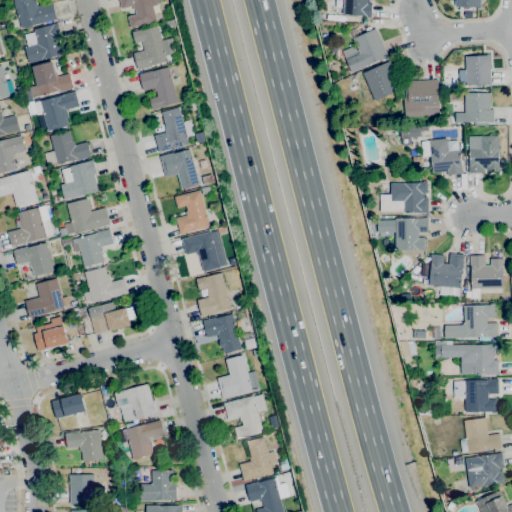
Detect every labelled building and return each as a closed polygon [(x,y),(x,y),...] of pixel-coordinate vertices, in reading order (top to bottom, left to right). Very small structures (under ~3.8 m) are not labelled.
[(21,28),(13,0),(35,0),(37,5),(52,1),(57,19),(21,28)] [(130,28),(127,16),(136,14),(134,9),(133,9),(132,6),(121,8),(119,0),(150,0),(156,21),(130,28)] [(371,18),(366,18),(366,16),(342,14),(343,0),(369,0),(369,2),(372,2),(371,18)] [(28,63),(24,48),(28,47),(25,34),(34,32),(34,30),(57,23),(61,37),(58,38),(62,54),(28,63)] [(138,70),(133,53),(144,50),(141,41),(135,43),(132,32),(141,29),(142,30),(157,26),(162,41),(172,38),(176,52),(165,55),(167,61),(151,66),(138,70)] [(351,72),(342,51),(354,46),(357,54),(359,53),(353,38),(375,28),(387,56),(351,72)] [(466,85),(466,82),(459,83),(458,70),(465,70),(465,56),(489,55),(490,84),(466,85)] [(26,102),(23,93),(30,91),(29,87),(36,85),(31,67),(52,61),(56,77),(69,73),(73,88),(58,92),(58,91),(32,98),(32,100),(26,102)] [(374,100),(363,73),(390,62),(395,72),(391,74),(398,89),(374,100)] [(332,73),(330,65),(337,63),(340,71),(332,73)] [(0,97),(0,65),(1,65),(6,81),(10,80),(14,92),(9,94),(9,95),(0,97)] [(152,109),(149,98),(156,96),(154,88),(143,90),(139,75),(168,67),(177,102),(152,109)] [(404,116),(403,98),(407,98),(407,81),(437,79),(439,115),(404,116)] [(47,131),(43,113),(37,115),(33,102),(75,91),(79,106),(66,110),(68,118),(66,119),(68,126),(47,131)] [(465,122),(455,122),(455,113),(464,113),(464,93),(490,93),(490,109),(494,109),(493,122),(465,121),(465,122)] [(158,151),(154,135),(165,132),(164,129),(165,128),(161,112),(178,108),(182,123),(189,121),(193,135),(186,137),(188,144),(158,151)] [(0,135),(0,110),(2,118),(16,115),(19,130),(0,135)] [(401,145),(400,128),(428,126),(428,130),(420,131),(421,136),(409,137),(410,144),(401,145)] [(47,165),(44,154),(54,151),(49,135),(69,129),(73,141),(74,140),(75,145),(87,142),(91,157),(76,161),(76,159),(58,164),(57,163),(47,165)] [(198,142),(196,134),(202,133),(204,140),(198,142)] [(0,173),(0,140),(21,135),(25,151),(12,154),(16,169),(0,173)] [(483,173),(468,173),(468,149),(480,149),(480,136),(497,136),(498,168),(500,168),(500,171),(488,171),(488,169),(483,169),(483,173)] [(447,175),(446,171),(432,173),(430,156),(422,157),(421,141),(446,138),(447,141),(457,140),(458,150),(459,150),(462,173),(447,175)] [(181,189),(177,173),(164,176),(159,156),(173,152),(173,153),(189,149),(198,185),(181,189)] [(413,164),(412,157),(420,156),(421,163),(413,164)] [(64,200),(60,185),(64,183),(60,170),(69,167),(69,166),(92,160),(96,174),(93,174),(97,190),(64,200)] [(15,207),(12,193),(0,196),(0,178),(29,170),(37,201),(15,207)] [(204,185),(201,177),(210,174),(213,183),(204,185)] [(404,213),(404,211),(380,211),(379,194),(390,194),(390,183),(422,183),(422,181),(427,181),(427,193),(423,193),(423,198),(427,198),(428,212),(404,213)] [(202,194),(201,188),(208,186),(210,193),(202,194)] [(179,234),(175,218),(186,215),(185,211),(187,210),(186,205),(177,207),(174,197),(200,190),(209,227),(179,234)] [(60,237),(58,229),(64,227),(63,223),(70,222),(66,204),(87,198),(90,211),(105,207),(110,225),(74,234),(74,233),(60,237)] [(11,246),(7,232),(19,229),(17,220),(19,220),(17,213),(38,207),(42,221),(49,220),(53,235),(46,236),(46,237),(11,246)] [(421,251),(421,249),(395,249),(395,232),(377,232),(377,220),(395,220),(394,218),(427,218),(428,232),(417,232),(418,238),(424,237),(424,251),(421,251)] [(86,269),(85,266),(83,267),(80,251),(74,253),(72,244),(73,244),(72,239),(95,234),(94,232),(110,229),(113,244),(101,246),(102,251),(101,251),(103,262),(95,264),(95,267),(86,269)] [(203,271),(198,255),(197,256),(196,252),(185,255),(181,239),(210,231),(220,267),(203,271)] [(65,245),(64,245),(62,245),(61,240),(70,237),(72,243),(65,245)] [(34,276),(31,267),(30,268),(28,262),(16,265),(12,250),(27,246),(27,247),(45,242),(53,271),(34,276)] [(459,295),(446,294),(447,287),(428,285),(431,259),(429,258),(430,254),(444,255),(443,263),(448,264),(449,254),(463,255),(459,295)] [(471,289),(470,267),(469,256),(484,255),(484,266),(490,266),(490,258),(503,258),(503,262),(502,262),(502,288),(471,289)] [(92,302),(91,300),(84,302),(82,293),(88,292),(83,272),(105,267),(106,274),(108,274),(110,281),(123,278),(127,293),(92,302)] [(201,316),(197,301),(203,299),(203,298),(207,297),(206,293),(208,293),(206,288),(199,290),(196,278),(205,276),(205,277),(221,273),(230,307),(221,310),(221,311),(201,316)] [(29,317),(24,301),(38,297),(35,284),(56,278),(62,297),(66,296),(69,305),(64,306),(64,309),(43,314),(29,317)] [(471,299),(471,289),(479,289),(479,298),(471,299)] [(94,334),(87,307),(112,302),(113,304),(114,304),(115,308),(114,308),(114,310),(126,307),(126,308),(130,307),(132,315),(128,316),(131,325),(94,334)] [(479,341),(479,337),(464,337),(464,338),(444,338),(444,325),(464,325),(463,306),(489,305),(489,303),(494,303),(494,317),(486,317),(486,323),(497,323),(497,336),(490,337),(490,341),(479,341)] [(224,353),(222,346),(219,347),(218,341),(219,340),(217,334),(206,337),(202,322),(231,314),(241,349),(224,353)] [(37,351),(33,334),(37,333),(35,327),(51,323),(50,319),(60,316),(62,326),(63,326),(68,343),(37,351)] [(76,324),(74,317),(80,316),(82,322),(76,324)] [(246,350),(242,334),(249,332),(251,337),(253,337),(256,347),(246,350)] [(498,374),(460,374),(460,362),(461,362),(461,356),(453,356),(453,357),(441,357),(441,354),(434,354),(434,341),(446,341),(446,345),(492,345),(492,343),(497,343),(497,355),(492,355),(492,360),(497,360),(498,374)] [(402,355),(400,346),(408,344),(410,354),(402,355)] [(222,399),(216,378),(229,375),(225,359),(242,355),(252,390),(235,394),(236,395),(222,399)] [(491,413),(491,411),(465,412),(465,397),(453,398),(453,381),(464,381),(464,380),(498,379),(498,393),(487,394),(487,399),(495,399),(495,413),(491,413)] [(124,421),(120,407),(118,408),(114,393),(147,383),(152,400),(155,400),(158,413),(135,420),(134,419),(124,421)] [(55,418),(51,402),(81,393),(86,410),(55,418)] [(237,438),(234,427),(242,425),(241,420),(240,421),(239,417),(227,420),(223,403),(253,395),(253,396),(262,394),(266,409),(257,412),(262,432),(237,438)] [(463,421),(485,417),(488,435),(498,433),(500,447),(467,452),(463,421)] [(132,459),(124,429),(126,429),(124,425),(135,422),(136,426),(160,420),(165,437),(150,441),(153,454),(132,459)] [(82,462),(81,451),(79,451),(79,446),(66,448),(64,433),(79,431),(80,432),(98,429),(103,459),(82,462)] [(243,481),(239,464),(250,461),(249,457),(250,457),(246,441),(263,437),(273,473),(243,481)] [(469,488),(464,458),(501,453),(503,467),(498,468),(499,473),(503,472),(504,482),(469,488)] [(281,469),(279,461),(286,459),(288,467),(281,469)] [(171,501),(171,500),(139,501),(139,484),(151,484),(151,470),(173,470),(173,480),(176,480),(176,501),(171,501)] [(104,504),(91,504),(69,504),(69,474),(94,474),(94,480),(104,480),(104,504)] [(255,511),(255,509),(263,507),(262,502),(261,503),(260,499),(249,502),(245,485),(258,481),(259,482),(277,477),(278,484),(285,482),(289,496),(280,498),(282,511),(255,511)] [(446,499),(444,490),(450,489),(452,497),(446,499)] [(511,511),(480,511),(476,501),(499,490),(506,506),(511,503),(511,511)]
